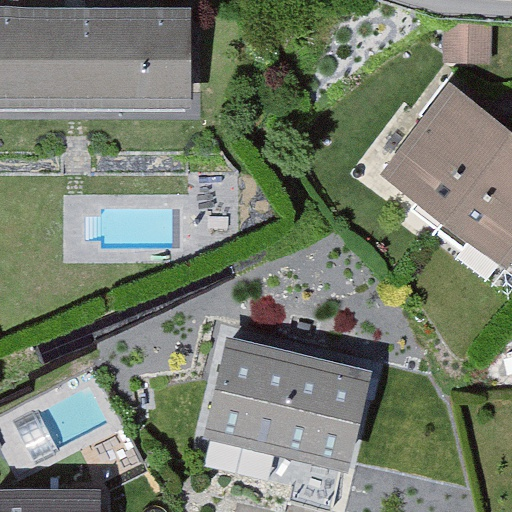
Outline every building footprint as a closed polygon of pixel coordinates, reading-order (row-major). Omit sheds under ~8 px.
[(443,11),(444,58),(494,55),(496,14),(443,11)] [(189,37),(0,36),(0,118),(189,118),(189,37)] [(511,258),(511,153),(458,114),(402,190),(506,267),(511,258)] [(115,376),(184,353),(172,318),(103,341),(115,376)] [(366,385),(236,358),(214,460),(344,488),(366,385)] [(2,511),(94,511),(94,504),(3,503),(2,511)]
